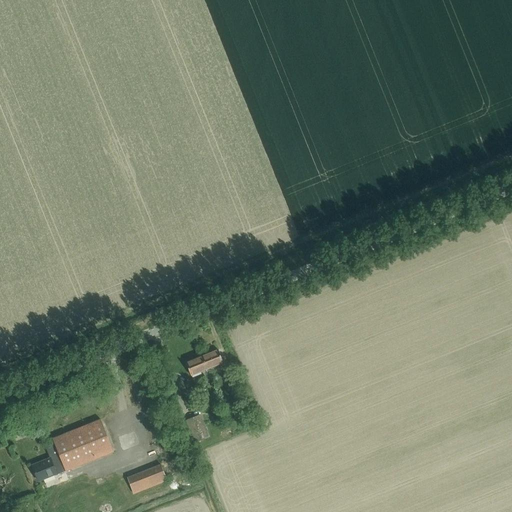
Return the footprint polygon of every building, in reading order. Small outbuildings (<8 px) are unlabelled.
[(202,356),(207,369),(223,362),(218,350),(202,356)] [(191,375),(207,369),(202,356),(185,363),(191,375)] [(224,370),(229,384),(238,381),(233,366),(224,370)] [(209,437),(201,418),(200,414),(185,420),(194,443),(209,437)] [(53,441),(44,445),(50,459),(32,466),(38,481),(54,474),(54,476),(112,452),(112,453),(113,453),(99,420),(52,439),(53,441)] [(134,432),(118,438),(122,451),(139,446),(134,432)] [(156,464),(125,475),(127,479),(158,467),(156,464)] [(162,467),(127,479),(132,493),(167,480),(162,467)] [(101,493),(94,496),(98,507),(105,504),(101,493)] [(144,511),(141,503),(128,508),(129,511),(144,511)]
